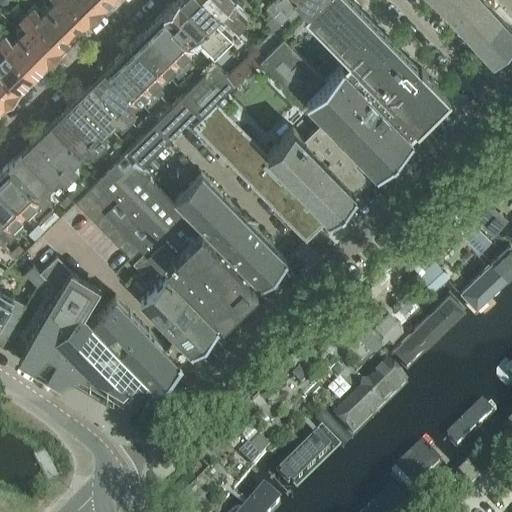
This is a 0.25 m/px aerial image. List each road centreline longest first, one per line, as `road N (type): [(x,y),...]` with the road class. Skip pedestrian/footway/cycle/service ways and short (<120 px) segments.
road 1 (residential): [(503,103),(113,472)]
road 2 (residential): [(0,136),(138,0)]
road 3 (residential): [(503,103),(396,0)]
road 4 (tertiary): [(113,472),(91,443),(0,378)]
